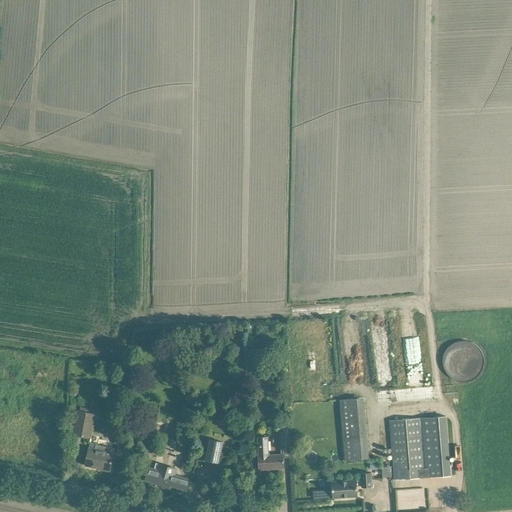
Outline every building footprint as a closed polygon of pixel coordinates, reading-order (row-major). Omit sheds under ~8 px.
[(364,398),(359,398),(340,400),(345,460),(369,459),(364,398)] [(91,439),(96,414),(77,410),(72,435),(91,439)] [(450,475),(445,416),(390,420),(394,480),(450,475)] [(280,430),(281,449),(289,448),(288,429),(280,430)] [(258,438),(259,460),(259,470),(283,468),(283,462),(284,462),(283,461),(283,454),(268,455),(268,437),(258,438)] [(223,442),(210,439),(206,461),(218,463),(221,452),(227,453),(229,447),(222,446),(223,442)] [(98,444),(90,442),(85,465),(110,470),(115,448),(98,445),(98,444)] [(145,451),(141,466),(146,467),(150,453),(145,451)] [(168,485),(170,485),(187,490),(190,479),(175,475),(176,469),(159,464),(157,470),(149,467),(145,481),(162,486),(163,481),(169,483),(168,485)] [(391,467),(382,467),(382,478),(392,477),(391,467)] [(332,481),(333,498),(358,496),(357,486),(362,486),(362,487),(372,487),(371,473),(361,473),(362,480),(357,481),(357,480),(332,481)]
